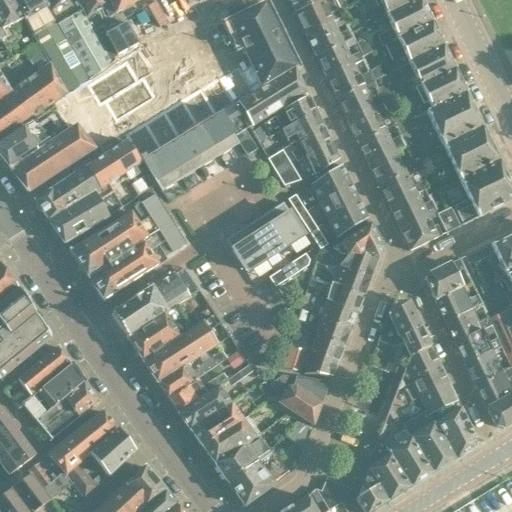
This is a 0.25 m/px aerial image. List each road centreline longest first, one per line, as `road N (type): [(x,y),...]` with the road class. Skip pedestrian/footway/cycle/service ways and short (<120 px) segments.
road 1 (unclassified): [(273,0),(405,269)]
road 2 (residential): [(405,269),(384,279),(299,486),(264,511)]
road 3 (residential): [(158,443),(1,209)]
road 4 (residential): [(496,457),(405,269)]
road 5 (tertiary): [(511,123),(452,0)]
